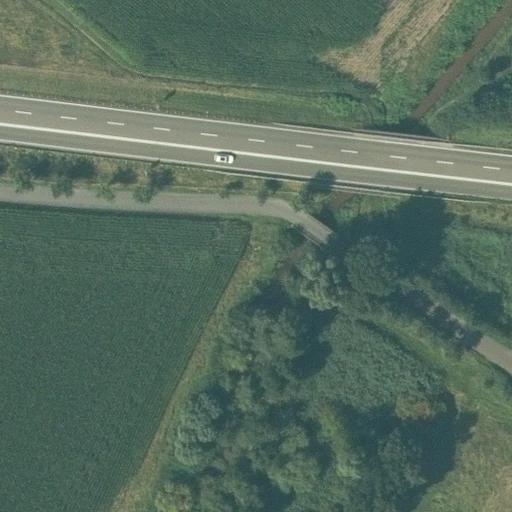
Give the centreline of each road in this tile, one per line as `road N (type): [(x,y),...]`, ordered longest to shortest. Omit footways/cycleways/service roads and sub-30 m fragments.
road 1 (unclassified): [(0,191),(261,204),(511,358)]
road 2 (trunk): [(0,130),(511,189)]
road 3 (trunk): [(511,165),(0,107)]
